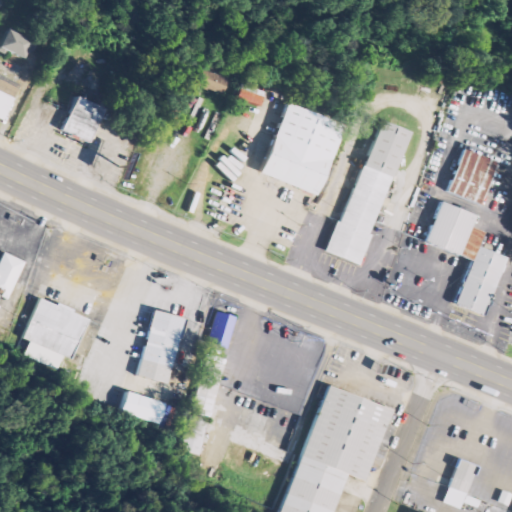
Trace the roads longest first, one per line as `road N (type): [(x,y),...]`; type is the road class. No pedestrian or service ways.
road 1 (trunk): [(511,384),(0,167)]
road 2 (residential): [(440,356),(376,511)]
